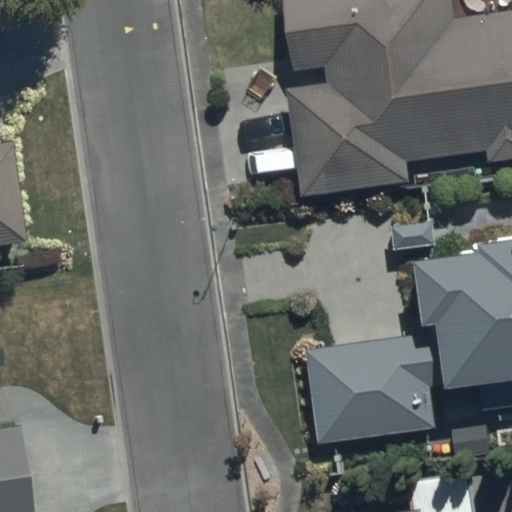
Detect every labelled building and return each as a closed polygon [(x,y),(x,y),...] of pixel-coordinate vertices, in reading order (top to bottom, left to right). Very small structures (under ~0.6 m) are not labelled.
[(457,0),(290,0),(297,58),(331,55),(333,72),(291,77),(303,183),(414,171),(411,145),(492,136),(493,148),(511,145),(511,0),(504,0),(458,5),(457,0)] [(0,235),(29,231),(14,135),(0,137),(0,235)] [(431,324),(308,338),(319,429),(441,416),(436,374),(481,369),(485,400),(511,396),(511,216),(489,219),(490,226),(436,232),(434,212),(393,216),(396,241),(426,238),(429,261),(419,262),(423,297),(428,296),(431,324)] [(0,511),(37,511),(24,413),(0,416),(0,385),(1,386),(0,381),(0,511)] [(350,511),(492,511),(492,509),(480,511),(472,459),(413,468),(418,496),(349,507),(350,511)]
